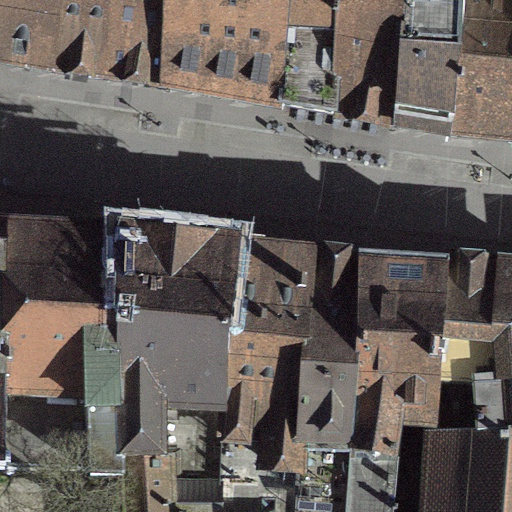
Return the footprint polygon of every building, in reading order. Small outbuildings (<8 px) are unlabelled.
[(0,0),(0,64),(18,68),(42,72),(41,74),(47,75),(49,73),(96,79),(106,80),(122,82),(164,88),(169,0),(0,0)] [(276,112),(282,0),(169,0),(164,88),(274,109),(274,112),(276,112)] [(282,0),(276,112),(280,113),(280,110),(334,119),(340,0),(282,0)] [(340,0),(334,119),(395,131),(402,0),(340,0)] [(402,0),(395,131),(450,140),(459,0),(402,0)] [(511,0),(459,0),(450,140),(510,146),(511,102),(511,0)] [(4,235),(4,233),(2,233),(3,389),(0,389),(0,472),(3,473),(87,475),(87,482),(117,483),(118,511),(123,511),(121,481),(115,240),(113,240),(112,242),(4,235)] [(221,442),(217,442),(232,253),(232,251),(225,250),(224,253),(120,243),(120,241),(115,240),(121,481),(123,511),(168,511),(168,502),(173,502),(173,488),(219,487),(221,442)] [(291,441),(306,261),(232,253),(217,442),(221,442),(219,487),(173,488),(173,502),(168,502),(168,511),(291,511),(294,474),(302,470),(303,443),(291,441)] [(302,470),(294,474),(291,511),(344,511),(345,505),(352,449),(358,266),(306,261),(291,441),(303,443),(302,470)] [(396,459),(399,429),(427,430),(431,431),(433,396),(436,381),(441,272),(358,266),(352,449),(345,505),(344,511),(389,511),(393,460),(396,459)] [(492,340),(495,276),(441,272),(436,381),(462,383),(462,379),(491,381),(492,340)] [(511,277),(495,276),(492,340),(511,340),(511,277)] [(511,440),(511,340),(492,340),(491,381),(462,379),(462,383),(436,381),(433,396),(431,431),(435,444),(511,440)] [(511,511),(511,440),(435,444),(431,431),(427,430),(431,449),(427,511),(392,511),(396,459),(393,460),(389,511),(511,511)]
